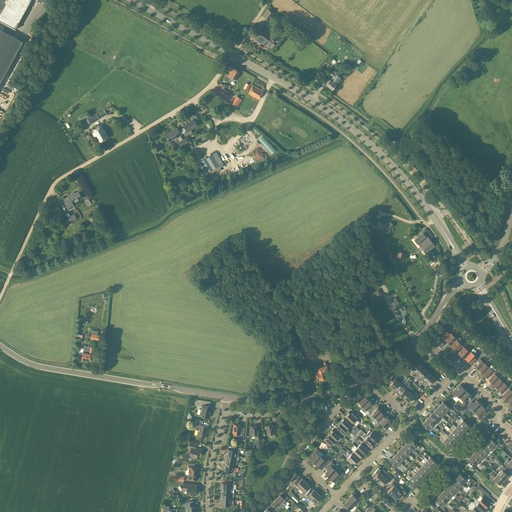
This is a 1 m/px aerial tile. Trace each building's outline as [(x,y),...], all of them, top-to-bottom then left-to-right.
[(0,0),(0,62),(3,58),(5,59),(16,39),(0,30),(0,20),(16,29),(15,28),(30,0),(0,0)] [(269,21),(274,14),(267,9),(262,16),(269,21)] [(268,46),(278,34),(273,31),(271,33),(263,26),(254,37),(254,38),(254,37),(267,48),(268,46)] [(293,30),(290,34),(296,38),(299,34),(293,30)] [(234,82),(236,79),(240,72),(233,68),(227,78),(234,82)] [(341,78),(339,76),(336,74),(337,72),(333,70),(330,75),(333,77),(330,80),(326,84),(332,89),(336,84),(341,78)] [(223,93),(227,88),(221,83),(217,87),(223,93)] [(258,99),(260,96),(263,91),(253,85),(248,93),(258,99)] [(242,100),(236,96),(231,103),(236,107),(242,100)] [(82,128),(107,114),(104,109),(83,121),(80,124),(82,128)] [(193,118),(183,125),(187,131),(198,125),(193,118)] [(100,142),(108,137),(101,126),(93,130),(100,142)] [(182,134),(180,130),(179,131),(177,128),(166,135),(170,142),(176,138),(179,142),(178,143),(181,147),(188,142),(186,138),(183,140),(180,135),(181,135),(181,134),(182,134)] [(207,134),(200,138),(203,143),(211,137),(210,135),(208,136),(207,134)] [(262,135),(258,139),(272,153),(276,149),(262,135)] [(426,161),(432,157),(425,144),(420,147),(418,142),(413,145),(416,150),(419,148),(426,161)] [(201,161),(208,172),(223,163),(216,152),(201,161)] [(205,174),(208,172),(202,163),(199,165),(205,174)] [(72,202),(75,200),(75,201),(82,197),(78,191),(73,194),(72,193),(68,196),(70,198),(72,202)] [(70,198),(64,202),(69,210),(75,207),(72,202),(70,198)] [(68,224),(77,218),(74,214),(65,219),(68,224)] [(381,237),(394,226),(390,222),(377,233),(381,237)] [(425,253),(435,246),(428,237),(427,238),(423,233),(414,240),(425,253)] [(373,301),(381,297),(378,289),(369,294),(373,301)] [(293,335),(298,330),(293,326),(288,330),(293,335)] [(445,339),(451,333),(450,334),(444,328),(438,334),(443,339),(441,341),(440,340),(436,343),(439,346),(442,342),(445,339)] [(449,342),(448,343),(446,345),(449,347),(456,339),(457,338),(451,333),(445,339),(449,342)] [(450,350),(453,348),(457,351),(462,345),(456,339),(449,347),(448,348),(450,350)] [(90,360),(90,355),(93,355),(94,347),(84,346),(83,352),(81,352),(79,353),(79,355),(80,356),(82,356),(81,359),(90,360)] [(458,353),(462,356),(460,359),(462,361),(470,352),(464,346),(458,353)] [(471,351),(470,352),(462,361),(459,365),(461,367),(468,360),(471,363),(477,357),(471,351)] [(411,368),(417,361),(415,359),(416,358),(414,356),(407,364),(410,366),(407,369),(409,371),(411,368)] [(472,377),(479,369),(485,363),(480,359),(474,365),(477,367),(473,371),(472,370),(469,374),(472,377)] [(326,371),(328,370),(327,365),(312,369),(310,360),(305,361),(309,376),(314,375),(316,374),(317,377),(318,377),(319,380),(328,378),(326,371)] [(419,360),(417,361),(411,368),(414,371),(411,373),(413,375),(416,372),(422,365),(419,363),(421,362),(419,360)] [(476,381),(480,377),(489,367),(485,363),(479,369),(482,372),(478,375),(474,379),(476,381)] [(423,364),(422,365),(416,372),(418,375),(415,379),(416,380),(420,376),(426,370),(424,367),(425,366),(423,364)] [(485,375),(488,378),(494,371),(489,367),(480,377),(482,379),(485,375)] [(428,368),(426,370),(420,376),(423,379),(420,381),(422,383),(425,380),(424,380),(431,374),(428,371),(429,370),(428,368)] [(432,372),(431,374),(424,380),(425,380),(427,383),(424,386),(426,387),(435,378),(433,375),(434,374),(432,372)] [(489,380),(491,382),(488,386),(490,388),(499,378),(495,373),(489,380)] [(400,382),(393,376),(389,381),(391,383),(390,385),(394,389),(397,386),(399,388),(403,384),(401,382),(400,382)] [(504,382),(499,378),(490,388),(492,389),(495,386),(498,388),(504,382)] [(500,390),(502,393),(508,386),(504,382),(498,388),(494,392),(496,394),(500,390)] [(400,394),(404,398),(410,392),(406,388),(407,387),(404,385),(400,389),(402,392),(400,394)] [(458,400),(460,397),(466,390),(462,386),(458,390),(456,388),(452,393),(454,395),(458,400)] [(505,403),(508,399),(511,395),(511,391),(509,389),(503,395),(506,397),(503,401),(505,403)] [(467,399),(471,395),(466,390),(460,397),(465,401),(463,403),(465,406),(469,401),(467,399)] [(415,394),(414,395),(410,392),(404,398),(408,402),(410,399),(413,401),(417,396),(415,394)] [(357,401),(363,406),(370,399),(366,396),(364,398),(362,396),(357,401)] [(374,407),(371,405),(373,403),(370,399),(363,406),(361,409),(362,410),(363,411),(365,412),(367,410),(369,412),(374,407)] [(209,417),(212,407),(204,405),(205,401),(199,400),(198,405),(202,406),(200,415),(204,416),(205,416),(209,417)] [(461,415),(467,410),(465,407),(461,410),(452,400),(449,403),(461,415)] [(473,413),(475,411),(481,404),(477,400),(473,404),(471,402),(466,407),(473,413)] [(437,405),(439,406),(445,412),(448,409),(450,412),(452,410),(443,401),(440,404),(439,403),(437,405)] [(481,404),(475,411),(479,415),(477,417),(480,419),(484,414),(482,412),(486,408),(481,404)] [(433,409),(435,410),(441,416),(444,413),(447,416),(448,414),(445,412),(439,406),(436,408),(435,407),(433,409)] [(376,409),(374,407),(369,412),(375,417),(381,410),(378,407),(376,409)] [(379,421),(383,416),(385,414),(381,410),(375,417),(379,421)] [(429,413),(431,414),(437,420),(440,418),(442,420),(444,419),(441,416),(435,410),(432,413),(431,411),(429,413)] [(347,418),(352,423),(354,424),(357,420),(356,419),(358,417),(353,412),(351,414),(349,412),(345,416),(347,418)] [(425,417),(426,419),(433,425),(435,422),(438,425),(440,423),(437,420),(431,414),(428,417),(427,416),(425,417)] [(383,416),(379,421),(376,423),(379,425),(381,423),(387,428),(391,423),(389,421),(391,419),(387,416),(385,418),(383,416)] [(345,420),(343,418),(340,422),(347,429),(348,430),(352,426),(350,425),(352,423),(347,418),(345,420)] [(433,425),(426,419),(424,421),(423,420),(421,422),(429,429),(431,427),(434,429),(436,427),(433,425)] [(208,427),(202,425),(203,422),(197,420),(195,425),(199,426),(197,436),(204,438),(206,432),(207,433),(208,427)] [(459,424),(465,430),(468,427),(469,429),(471,427),(463,420),(460,422),(458,420),(456,421),(459,424)] [(336,430),(341,434),(344,437),(347,434),(344,432),(347,429),(340,422),(336,425),(338,427),(336,430)] [(244,440),(245,436),(243,436),(244,432),(240,431),(241,425),(234,424),(232,434),(239,435),(239,436),(242,436),(241,440),(244,440)] [(272,437),(278,435),(277,430),(273,430),(272,424),(265,425),(268,435),(272,434),(272,437)] [(455,428),(461,434),(464,432),(465,433),(467,431),(465,430),(459,424),(456,427),(453,424),(452,426),(455,428)] [(255,439),(261,439),(261,432),(258,432),(257,426),(250,426),(251,436),(255,435),(255,439)] [(451,433),(457,439),(460,436),(461,438),(463,436),(461,434),(455,428),(452,431),(449,428),(448,430),(451,433)] [(332,430),(329,434),(336,440),(341,434),(336,430),(334,432),(332,430)] [(375,442),(378,439),(376,437),(378,435),(373,430),(368,436),(375,442)] [(447,437),(453,443),(456,441),(457,442),(459,440),(457,439),(451,433),(448,435),(445,433),(444,435),(447,437)] [(336,440),(329,434),(325,437),(327,439),(325,441),(330,446),(336,440)] [(368,436),(362,442),(367,446),(370,444),(372,446),(375,442),(368,436)] [(499,445),(496,443),(489,436),(487,439),(485,438),(484,440),(485,441),(492,447),(494,445),(497,447),(499,445)] [(440,439),(442,442),(449,448),(452,445),(453,446),(455,445),(453,443),(447,437),(444,440),(441,437),(440,439)] [(420,447),(417,444),(410,438),(407,441),(406,440),(404,441),(406,443),(412,449),(413,449),(415,446),(418,449),(420,447)] [(480,444),(481,446),(488,452),(490,449),(493,452),(495,450),(492,447),(485,441),(483,444),(481,442),(480,444)] [(196,444),(194,443),(190,442),(188,448),(191,449),(189,457),(196,459),(197,455),(200,456),(202,449),(195,447),(196,444)] [(357,448),(364,454),(367,450),(365,449),(367,446),(362,442),(357,448)] [(400,446),(402,447),(408,453),(411,451),(414,453),(415,451),(413,449),(412,449),(406,443),(403,445),(402,444),(400,446)] [(488,452),(481,446),(479,448),(477,447),(475,449),(477,450),(483,456),(484,456),(486,453),(489,456),(490,454),(488,452)] [(408,453),(402,447),(399,450),(398,448),(396,450),(398,451),(404,458),(404,457),(407,455),(410,457),(411,456),(408,453)] [(227,449),(226,454),(235,456),(236,451),(240,451),(241,448),(237,448),(236,451),(227,449)] [(310,459),(315,463),(321,456),(317,452),(319,450),(316,448),(312,453),(314,455),(310,459)] [(361,458),(364,454),(357,448),(352,453),(356,458),(358,456),(361,458)] [(471,453),(473,454),(479,460),(482,458),(485,460),(486,459),(484,456),(483,456),(477,450),(474,452),(473,451),(471,453)] [(392,455),(393,456),(400,462),(403,459),(405,462),(407,460),(404,457),(404,458),(398,451),(395,454),(394,453),(392,455)] [(359,460),(356,458),(352,453),(346,459),(351,464),(353,462),(355,464),(359,460)] [(479,460),(473,454),(470,457),(469,456),(467,457),(475,465),(478,462),(481,465),(482,463),(479,460)] [(325,465),(330,460),(328,458),(325,461),(321,456),(315,463),(319,467),(323,463),(325,465)] [(400,462),(393,456),(391,458),(390,457),(388,459),(396,466),(398,464),(401,466),(403,464),(400,462)] [(430,457),(427,459),(425,457),(423,459),(426,461),(433,467),(435,465),(436,466),(438,464),(430,457)] [(434,469),(433,467),(426,461),(423,464),(421,461),(419,463),(422,466),(428,472),(431,469),(432,470),(434,469)] [(325,472),(329,477),(338,468),(331,462),(326,467),(328,469),(325,472)] [(198,468),(194,468),(195,464),(188,464),(188,467),(189,467),(188,478),(197,479),(198,468)] [(233,467),(224,465),(223,470),(230,472),(229,475),(235,476),(236,473),(232,472),(233,467)] [(498,474),(504,479),(508,475),(506,472),(508,470),(503,465),(499,469),(500,471),(498,474)] [(374,478),(377,481),(383,475),(381,473),(383,470),(382,469),(380,466),(375,472),(377,474),(374,478)] [(418,470),(424,476),(427,473),(428,475),(430,473),(428,472),(422,466),(419,468),(417,466),(415,467),(418,470)] [(338,468),(329,477),(334,481),(337,477),(339,479),(344,474),(341,471),(338,468)] [(426,477),(424,476),(418,470),(415,473),(412,470),(411,472),(414,474),(420,480),(423,478),(424,479),(426,477)] [(289,484),(291,486),(296,480),(294,478),(297,474),(294,471),(288,477),(292,480),(289,484)] [(454,476),(455,478),(462,484),(462,483),(465,481),(467,484),(469,482),(460,473),(457,476),(456,474),(454,476)] [(407,476),(416,485),(419,482),(420,484),(422,482),(420,480),(414,474),(411,477),(408,474),(407,476)] [(495,484),(497,481),(500,484),(504,479),(498,474),(495,476),(494,475),(490,479),(495,484)] [(383,475),(377,481),(382,485),(385,481),(387,484),(392,478),(390,476),(387,479),(383,475)] [(298,482),(296,480),(291,486),(293,488),(296,484),(300,488),(305,482),(302,478),(298,482)] [(462,484),(455,478),(453,480),(452,479),(450,481),(451,482),(458,488),(460,485),(463,488),(465,486),(462,483),(462,484)] [(221,483),(221,489),(231,489),(231,484),(235,484),(235,481),(228,480),(228,483),(221,483)] [(400,487),(396,483),(397,482),(395,480),(389,485),(392,488),(388,492),(392,495),(398,489),(400,487)] [(306,489),(309,485),(305,482),(300,488),(303,491),(301,494),(303,496),(308,491),(306,489)] [(446,485),(447,486),(454,492),(456,490),(459,492),(461,491),(458,488),(451,482),(449,485),(448,483),(446,485)] [(196,495),(197,484),(183,483),(182,490),(187,490),(187,494),(196,495)] [(454,492),(447,486),(445,489),(443,488),(442,489),(443,491),(450,497),(452,494),(455,497),(457,495),(454,492)] [(310,493),(308,491),(303,496),(305,498),(308,495),(312,499),(317,493),(313,489),(310,493)] [(405,489),(402,492),(398,489),(392,495),(396,499),(399,495),(402,497),(407,492),(405,489)] [(438,494),(439,495),(446,501),(448,499),(451,501),(453,499),(450,497),(443,491),(441,493),(439,492),(438,494)] [(317,493),(312,499),(315,502),(314,504),(316,506),(320,502),(318,500),(321,496),(317,493)] [(283,497),(280,494),(276,499),(282,504),(284,502),(285,503),(289,499),(285,495),(283,497)] [(357,494),(355,497),(352,494),(348,499),(354,505),(356,507),(359,505),(356,502),(358,500),(360,501),(362,499),(357,494)] [(479,501),(485,507),(489,503),(486,501),(488,498),(484,494),(481,496),(482,497),(479,501)] [(446,501),(439,495),(437,498),(435,496),(434,498),(442,506),(444,503),(447,506),(449,504),(446,501)] [(230,500),(221,499),(220,505),(227,505),(227,508),(233,509),(234,503),(230,503),(230,500)] [(280,506),(282,504),(276,499),(272,503),(277,508),(276,510),(278,511),(281,508),(280,506)] [(346,506),(343,509),(346,511),(349,511),(351,511),(349,509),(354,505),(348,499),(344,504),(346,506)] [(188,511),(196,511),(196,507),(194,508),(194,501),(186,502),(186,509),(188,508),(188,511)] [(485,507),(479,501),(475,505),(481,511),(485,507)]
